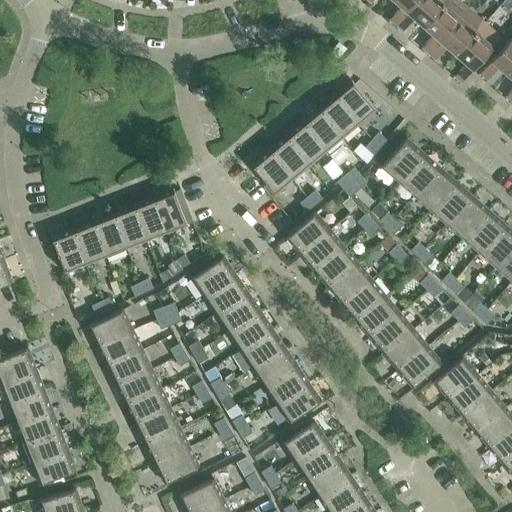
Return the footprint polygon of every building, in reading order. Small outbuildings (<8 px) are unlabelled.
[(393,0),(400,6),(388,19),(396,25),(417,0),(393,0)] [(417,0),(396,25),(403,31),(414,18),(423,27),(446,0),(417,0)] [(456,0),(446,0),(423,27),(432,34),(421,47),(428,54),(467,9),(456,0)] [(467,9),(428,54),(435,59),(446,46),(456,55),(484,24),(467,9)] [(484,24),(456,55),(465,63),(453,76),(461,82),(500,38),(484,24)] [(508,76),(511,71),(511,37),(479,75),(487,81),(499,68),(508,76)] [(347,47),(338,40),(330,51),(338,57),(347,47)] [(334,94),(358,123),(375,109),(351,80),(334,94)] [(358,123),(334,94),(318,108),(342,137),(358,123)] [(342,137),(318,108),(301,122),(325,151),(342,137)] [(325,151),(301,122),(285,135),(309,164),(325,151)] [(372,139),(380,146),(387,139),(378,131),(372,139)] [(309,164),(285,135),(268,149),(293,178),(309,164)] [(399,181),(424,152),(408,137),(382,166),(399,181)] [(380,146),(372,139),(365,146),(374,154),(380,146)] [(293,178),(268,149),(251,163),(276,192),(293,178)] [(424,152),(399,181),(415,195),(440,166),(424,152)] [(337,181),(339,183),(349,196),(367,181),(354,166),(337,181)] [(440,166),(415,195),(431,210),(457,181),(440,166)] [(457,181),(431,210),(447,224),(473,195),(457,181)] [(152,196),(166,231),(187,223),(173,188),(152,196)] [(307,195),(315,204),(322,197),(315,189),(307,195)] [(315,204),(307,195),(300,202),(307,210),(315,204)] [(473,195),(447,224),(463,238),(489,209),(473,195)] [(166,231),(152,196),(132,204),(146,239),(166,231)] [(146,239),(132,204),(112,212),(126,247),(146,239)] [(463,238),(479,253),(505,223),(489,209),(463,238)] [(387,226),(395,217),(387,211),(379,219),(387,226)] [(126,247),(112,212),(92,220),(106,255),(126,247)] [(286,236),(300,253),(329,228),(315,212),(286,236)] [(357,221),(364,228),(372,220),(365,213),(357,221)] [(395,217),(387,226),(394,232),(402,224),(395,217)] [(72,228),(86,263),(106,255),(92,220),(72,228)] [(372,220),(364,228),(371,235),(379,227),(372,220)] [(511,247),(511,229),(505,223),(479,253),(495,267),(511,247)] [(86,263),(72,228),(51,236),(65,271),(86,263)] [(329,228),(300,253),(314,269),(343,245),(329,228)] [(418,256),(426,248),(419,241),(410,249),(418,256)] [(395,258),(403,250),(396,243),(388,251),(395,258)] [(314,269),(328,286),(357,262),(343,245),(314,269)] [(511,247),(495,267),(511,281),(511,280),(511,247)] [(426,248),(418,256),(425,263),(433,255),(426,248)] [(403,250),(395,258),(402,265),(410,257),(403,250)] [(176,259),(182,268),(190,263),(184,253),(176,259)] [(203,295),(235,274),(223,256),(191,277),(203,295)] [(174,274),(182,268),(176,259),(168,265),(170,267),(174,274)] [(4,260),(0,261),(0,284),(12,280),(4,260)] [(342,303),(371,279),(357,262),(328,286),(342,303)] [(170,267),(159,273),(163,282),(163,281),(167,278),(174,274),(170,267)] [(449,271),(442,279),(449,286),(457,278),(449,271)] [(235,274),(203,295),(215,313),(247,292),(235,274)] [(426,289),(434,280),(427,274),(419,282),(426,289)] [(139,281),(144,292),(153,287),(148,277),(139,281)] [(457,278),(449,286),(456,293),(464,285),(457,278)] [(371,279),(342,303),(356,319),(385,295),(371,279)] [(434,280),(426,289),(434,296),(442,287),(434,280)] [(144,292),(139,281),(130,286),(135,296),(144,292)] [(247,292),(215,313),(228,331),(259,310),(247,292)] [(385,295),(356,319),(370,336),(399,312),(385,295)] [(100,300),(105,310),(114,306),(109,296),(100,300)] [(105,310),(100,300),(91,305),(96,315),(105,310)] [(174,301),(163,305),(171,324),(181,320),(174,301)] [(480,301),(472,309),(479,316),(488,308),(480,301)] [(457,319),(465,311),(458,304),(450,312),(457,319)] [(171,324),(163,305),(153,309),(160,328),(171,324)] [(488,308),(479,316),(487,323),(495,315),(488,308)] [(97,345),(131,329),(122,309),(87,326),(97,345)] [(259,310),(228,331),(240,349),(271,327),(259,310)] [(465,311),(457,319),(464,326),(473,318),(465,311)] [(399,312),(370,336),(384,353),(413,329),(399,312)] [(271,327),(240,349),(252,367),(283,345),(271,327)] [(131,329),(97,345),(107,365),(141,348),(131,329)] [(413,329),(384,353),(398,369),(427,345),(413,329)] [(188,345),(193,354),(203,348),(198,339),(188,345)] [(175,356),(184,350),(179,342),(170,348),(175,356)] [(283,345),(252,367),(264,385),(296,363),(283,345)] [(427,345),(398,369),(412,386),(441,362),(427,345)] [(141,348),(107,365),(116,385),(160,363),(152,346),(142,351),(141,348)] [(0,380),(36,367),(28,347),(0,357),(0,380)] [(193,354),(196,358),(198,362),(208,356),(203,348),(193,354)] [(184,350),(175,356),(180,365),(190,359),(184,350)] [(447,398),(476,374),(462,357),(433,381),(447,398)] [(160,363),(116,385),(126,404),(160,387),(151,369),(161,365),(160,363)] [(296,363),(264,385),(276,403),(308,381),(296,363)] [(36,367),(0,380),(0,381),(8,401),(43,387),(36,367)] [(476,374),(447,398),(461,415),(490,390),(476,374)] [(210,382),(215,391),(225,385),(220,376),(210,382)] [(197,394),(207,388),(202,379),(192,385),(197,394)] [(308,381),(276,403),(288,421),(320,399),(308,381)] [(215,391),(220,400),(230,394),(225,385),(215,391)] [(43,387),(8,401),(15,421),(51,407),(43,387)] [(160,387),(126,404),(135,424),(170,407),(160,387)] [(207,388),(197,394),(202,402),(212,396),(207,388)] [(461,415),(475,431),(504,407),(490,390),(461,415)] [(51,407),(15,421),(23,441),(59,427),(51,407)] [(170,407),(135,424),(145,443),(179,426),(170,407)] [(489,448),(511,428),(511,416),(504,407),(475,431),(489,448)] [(232,420),(237,428),(247,422),(242,414),(232,420)] [(219,431),(229,425),(223,416),(214,422),(219,431)] [(295,460),(327,439),(314,421),(283,442),(295,460)] [(237,428),(242,437),(252,431),(247,422),(237,428)] [(229,425),(219,431),(224,440),(234,434),(229,425)] [(179,426),(145,443),(155,463),(189,446),(179,426)] [(59,427),(23,441),(31,462),(67,448),(59,427)] [(503,464),(511,457),(511,428),(489,448),(503,464)] [(307,478),(339,457),(327,439),(295,460),(307,478)] [(189,446),(155,463),(164,482),(198,465),(189,446)] [(67,448),(31,462),(39,482),(75,468),(67,448)] [(339,457),(307,478),(319,496),(351,475),(339,457)] [(511,457),(503,464),(511,474),(511,457)] [(271,464),(261,470),(266,479),(276,473),(271,464)] [(249,485),(259,479),(255,471),(245,477),(249,485)] [(276,473),(266,479),(271,488),(281,482),(276,473)] [(329,511),(333,511),(363,493),(351,475),(319,496),(329,511)] [(188,511),(193,511),(223,498),(213,478),(180,494),(188,511)] [(259,479),(249,485),(255,494),(264,488),(259,479)] [(283,486),(275,491),(278,496),(286,491),(283,486)] [(42,511),(69,511),(81,508),(74,488),(38,500),(42,511)] [(363,493),(333,511),(372,511),(375,511),(363,493)] [(229,511),(223,498),(193,511),(229,511)] [(285,511),(294,511),(298,510),(293,502),(283,508),(285,511)]
